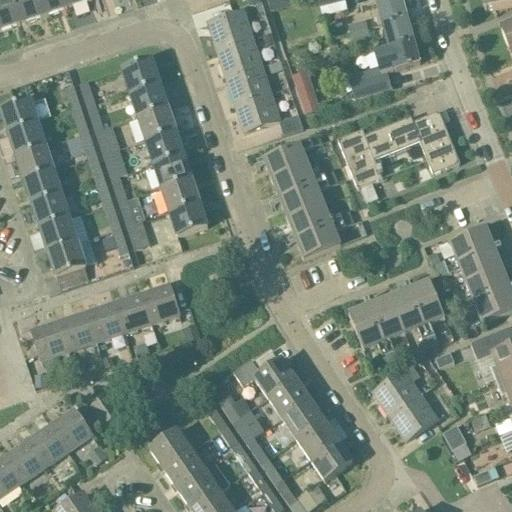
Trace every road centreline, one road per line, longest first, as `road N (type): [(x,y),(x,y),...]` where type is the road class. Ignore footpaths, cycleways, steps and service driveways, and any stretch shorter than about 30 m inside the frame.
road 1 (residential): [(0,75),(158,29),(180,36),(251,232),(387,474),(378,497),(357,511)]
road 2 (residential): [(437,0),(511,208)]
road 3 (residential): [(0,154),(42,281),(27,302),(12,304),(0,293)]
road 4 (unknown): [(5,319),(34,415),(16,435)]
